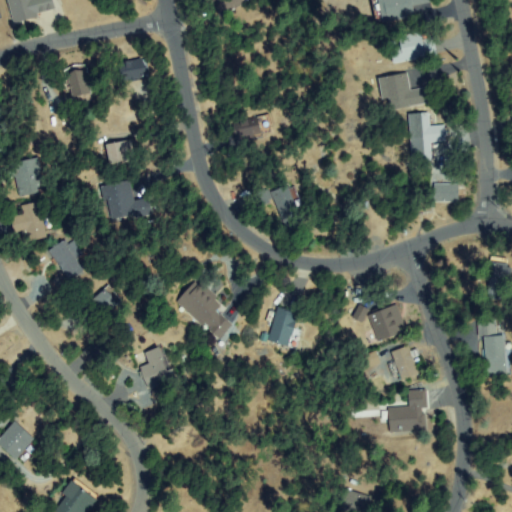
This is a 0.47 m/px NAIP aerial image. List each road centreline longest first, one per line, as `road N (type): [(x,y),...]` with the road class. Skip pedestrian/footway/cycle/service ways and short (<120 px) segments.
road 1 (residential): [(167,0),(196,151),(233,218),(264,243),(302,259),(361,256),(487,211),(511,224)]
road 2 (residential): [(137,511),(143,481),(132,441),(54,360),(0,274)]
road 3 (residential): [(453,511),(462,474),(460,395),(408,243)]
road 4 (residential): [(487,211),(481,99),(460,0)]
road 5 (residential): [(0,54),(172,20)]
